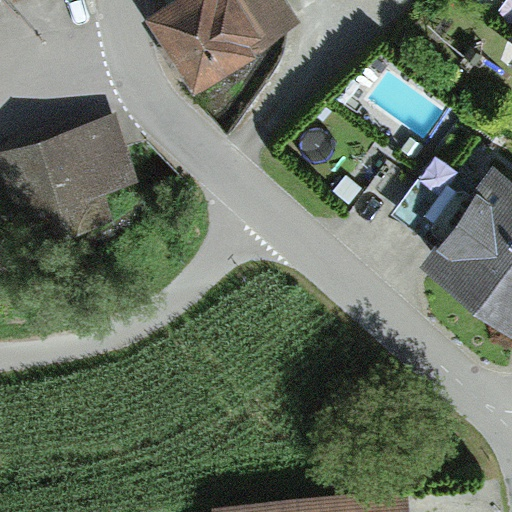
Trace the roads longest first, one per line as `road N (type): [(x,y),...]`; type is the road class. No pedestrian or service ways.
road 1 (residential): [(511,415),(384,317),(158,107),(126,49),(119,0)]
road 2 (track): [(0,357),(51,353),(153,314),(262,208)]
